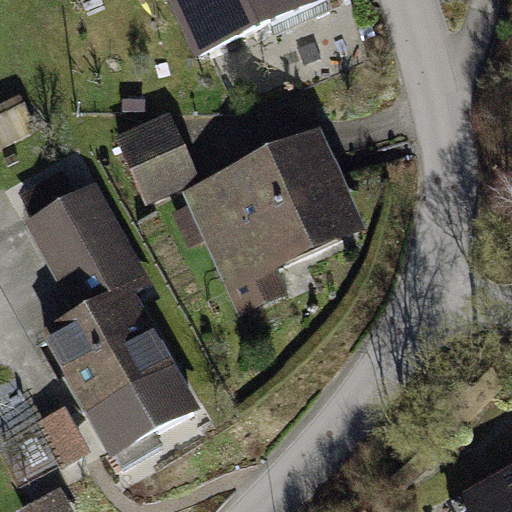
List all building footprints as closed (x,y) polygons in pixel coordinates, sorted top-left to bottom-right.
[(167,0),(201,82),(320,33),(306,0),(167,0)] [(149,128),(115,142),(142,209),(177,194),(149,128)] [(309,147),(185,208),(239,318),(363,257),(309,147)] [(44,337),(119,467),(204,418),(133,294),(150,284),(96,189),(30,227),(81,316),(44,337)] [(67,476),(93,469),(79,417),(54,424),(67,476)] [(511,511),(511,479),(456,510),(456,511),(511,511)]
